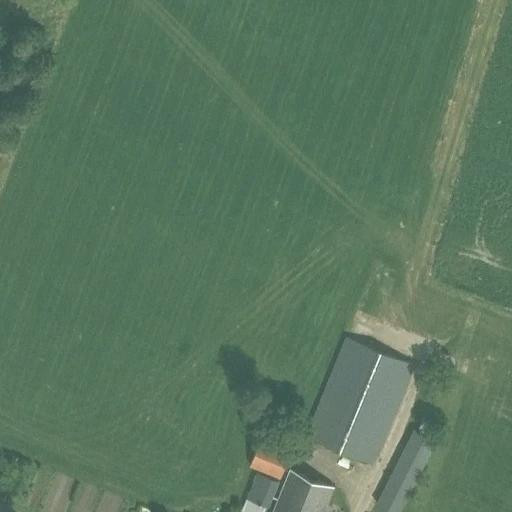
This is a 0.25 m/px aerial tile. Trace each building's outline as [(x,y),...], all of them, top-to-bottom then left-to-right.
[(305,436),(373,464),(416,364),(346,335),(305,436)] [(376,502),(395,511),(399,511),(437,439),(414,427),(376,502)] [(250,465),(279,478),(291,449),(262,437),(250,465)] [(273,511),(323,511),(334,486),(290,468),(273,511)] [(243,509),(249,511),(260,511),(263,505),(269,507),(279,481),(256,471),(246,498),(247,498),(243,509)]
